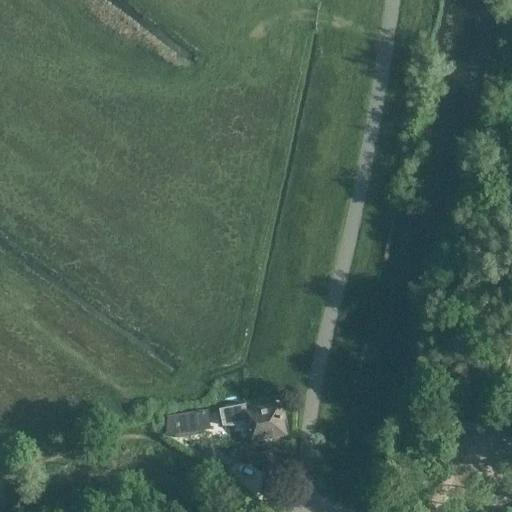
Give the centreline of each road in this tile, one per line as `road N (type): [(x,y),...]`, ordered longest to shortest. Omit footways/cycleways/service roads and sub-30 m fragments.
road 1 (track): [(0,45),(62,64),(212,79),(262,16),(317,12),(389,30)]
road 2 (track): [(259,511),(172,449),(137,440),(91,447),(13,474),(0,487)]
